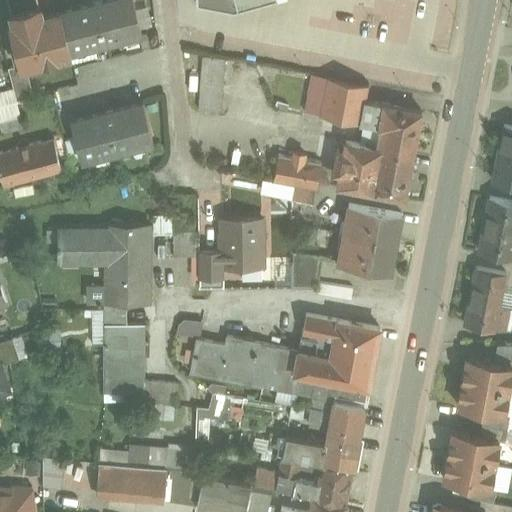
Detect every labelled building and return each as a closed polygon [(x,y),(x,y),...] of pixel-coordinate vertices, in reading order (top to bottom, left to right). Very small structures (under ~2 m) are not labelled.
[(134,0),(104,0),(61,11),(71,49),(71,50),(143,31),(134,0)] [(197,0),(198,4),(235,11),(273,0),(197,0)] [(40,6),(12,13),(15,23),(43,16),(40,6)] [(15,23),(11,24),(16,41),(19,40),(25,62),(26,66),(27,66),(50,60),(48,55),(71,49),(61,11),(43,16),(15,23)] [(225,58),(204,56),(200,108),(221,110),(225,58)] [(25,62),(9,66),(17,99),(34,95),(27,66),(26,66),(25,62)] [(369,83),(330,76),(322,114),(346,119),(343,134),(359,137),(362,122),(380,125),(386,125),(390,104),(366,99),(369,83)] [(144,101),(72,119),(82,158),(154,140),(144,101)] [(421,110),(390,104),(382,147),(413,154),(414,154),(422,110),(421,110)] [(511,125),(506,124),(500,152),(511,154),(511,125)] [(54,136),(0,150),(0,167),(4,184),(63,169),(54,136)] [(382,147),(347,140),(345,149),(339,148),(335,170),(340,171),(338,184),(373,191),(382,147)] [(413,154),(382,147),(373,191),(405,197),(413,154)] [(511,154),(500,152),(495,180),(511,183),(511,154)] [(322,161),(279,153),(274,180),(296,184),(317,188),(322,161)] [(296,184),(274,180),(272,194),(293,198),(296,184)] [(317,188),(296,184),(293,198),(314,202),(317,188)] [(511,199),(491,195),(491,197),(486,222),(511,227),(511,199)] [(402,212),(350,203),(344,232),(396,242),(402,212)] [(149,212),(148,231),(167,232),(168,213),(149,212)] [(263,216),(223,217),(224,250),(224,265),(225,265),(243,265),(247,265),(247,262),(262,261),(263,264),(264,264),(263,216)] [(511,227),(486,222),(481,249),(481,250),(511,256),(511,227)] [(146,224),(110,224),(110,227),(61,227),(61,241),(59,241),(59,249),(60,249),(60,261),(62,261),(62,254),(110,254),(110,299),(105,299),(105,300),(150,300),(150,258),(144,258),(144,246),(146,246),(146,224)] [(199,230),(174,231),(175,255),(200,254),(200,250),(199,230)] [(396,242),(344,232),(339,262),(390,272),(396,242)] [(224,250),(200,250),(200,254),(200,286),(225,286),(225,265),(224,265),(224,250)] [(322,254),(294,250),(294,286),(312,287),(318,280),(322,254)] [(263,264),(262,261),(247,262),(247,265),(243,265),(243,277),(263,277),(263,264)] [(478,266),(467,322),(496,328),(497,325),(508,327),(511,309),(500,307),(507,271),(478,266)] [(354,286),(318,281),(317,292),(352,298),(354,286)] [(127,309),(105,309),(105,322),(127,322),(127,309)] [(381,326),(307,312),(302,336),(317,338),(314,352),(300,349),(295,371),(331,378),(369,385),(381,326)] [(196,335),(198,319),(173,316),(171,332),(196,335)] [(127,322),(105,322),(106,390),(144,391),(146,391),(146,378),(146,322),(127,322)] [(300,349),(228,335),(227,343),(198,338),(192,370),(291,390),(295,371),(300,349)] [(0,341),(0,361),(1,364),(20,357),(13,337),(0,341)] [(511,341),(497,342),(494,359),(511,363),(511,364),(511,363),(511,341)] [(494,359),(468,355),(466,364),(464,364),(462,375),(464,376),(463,379),(507,388),(508,383),(511,384),(511,375),(511,368),(510,368),(511,364),(511,363),(494,359)] [(0,391),(9,389),(1,364),(0,361),(0,391)] [(331,378),(295,371),(291,390),(309,393),(316,390),(328,392),(331,378)] [(180,381),(146,378),(146,391),(144,391),(144,400),(177,403),(180,381)] [(369,385),(331,378),(328,392),(367,400),(369,385)] [(507,388),(463,379),(458,404),(484,409),(502,413),(502,412),(503,408),(506,409),(509,393),(506,393),(507,388)] [(234,395),(212,391),(211,406),(233,409),(234,395)] [(334,399),(314,395),(310,418),(330,422),(334,399)] [(366,405),(334,399),(330,422),(328,430),(360,436),(366,405)] [(211,406),(198,405),(197,436),(209,438),(211,416),(232,419),(233,409),(211,406)] [(502,413),(484,409),(482,421),(507,426),(510,413),(502,412),(502,413)] [(507,426),(482,421),(480,433),(497,436),(497,437),(505,439),(507,426)] [(480,433),(454,428),(452,438),(450,438),(447,449),(449,451),(449,453),(492,461),(493,457),(496,458),(499,442),(496,441),(497,437),(497,436),(480,433)] [(360,436),(328,430),(326,440),(322,461),(354,467),(360,436)] [(326,440),(287,434),(283,454),(309,459),(322,461),(326,440)] [(198,446),(170,443),(169,448),(167,465),(187,467),(194,469),(198,446)] [(169,448),(130,444),(129,462),(167,465),(169,448)] [(492,461),(449,453),(444,478),(470,483),(488,486),(488,485),(489,481),(491,481),(494,467),(491,466),(492,461)] [(35,454),(35,484),(57,485),(58,455),(35,454)] [(303,458),(284,454),(281,471),(277,486),(314,494),(317,480),(298,476),(301,466),(302,459),(303,458)] [(322,461),(309,459),(309,460),(302,459),(301,466),(317,469),(317,468),(320,469),(322,461)] [(129,462),(100,460),(97,492),(164,497),(167,465),(129,462)] [(354,467),(322,461),(320,469),(317,480),(314,494),(347,500),(354,467)] [(187,467),(167,465),(164,497),(197,502),(204,471),(194,469),(187,467)] [(281,471),(258,466),(254,481),(271,485),(277,486),(281,471)] [(252,481),(204,471),(197,502),(245,511),(245,510),(252,481)] [(254,481),(252,481),(245,510),(255,511),(265,511),(271,485),(254,481)] [(488,486),(470,483),(468,495),(493,500),(495,487),(488,485),(488,486)] [(14,485),(7,490),(7,491),(0,490),(0,511),(32,511),(30,486),(14,485)] [(347,500),(314,494),(311,511),(310,511),(345,511),(348,501),(347,500)] [(463,511),(464,508),(441,503),(439,511),(463,511)]
